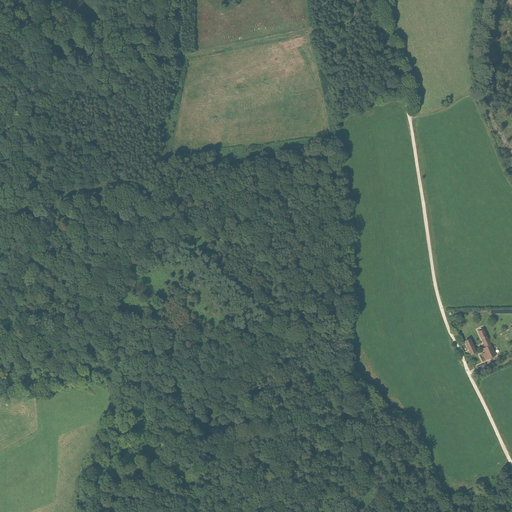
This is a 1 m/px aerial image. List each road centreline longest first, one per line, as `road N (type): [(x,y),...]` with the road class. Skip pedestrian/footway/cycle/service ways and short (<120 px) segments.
road 1 (track): [(409,119),(441,312),(511,466)]
road 2 (track): [(375,0),(409,119)]
